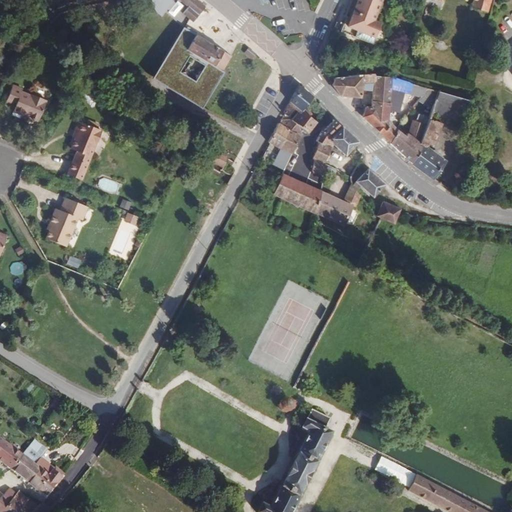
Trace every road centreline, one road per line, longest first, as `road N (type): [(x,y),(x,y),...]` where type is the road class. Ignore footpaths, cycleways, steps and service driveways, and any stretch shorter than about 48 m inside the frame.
road 1 (residential): [(297,67),(106,415)]
road 2 (primary): [(511,217),(462,209),(418,183),(297,67)]
road 3 (residential): [(106,415),(0,350)]
